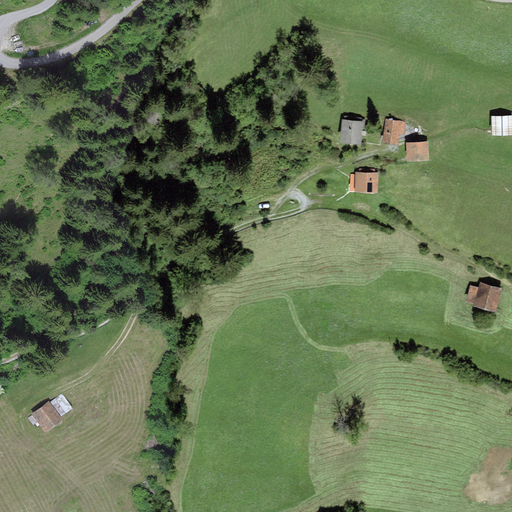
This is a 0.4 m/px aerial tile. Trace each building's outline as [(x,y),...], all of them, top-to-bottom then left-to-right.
[(511,115),(493,117),(494,136),(511,134),(511,115)] [(365,121),(343,119),(341,142),(362,144),(365,121)] [(406,121),(386,119),(383,143),(399,145),(401,135),(405,135),(406,121)] [(429,141),(408,143),(409,161),(431,159),(429,141)] [(379,172),(357,173),(357,192),(379,191),(379,172)] [(480,288),(471,286),(467,301),(476,304),(476,306),(498,311),(504,288),(481,283),(480,288)] [(31,416),(27,418),(33,426),(37,423),(44,433),(62,420),(60,417),(72,409),(62,394),(49,402),(48,401),(30,414),(31,416)]
